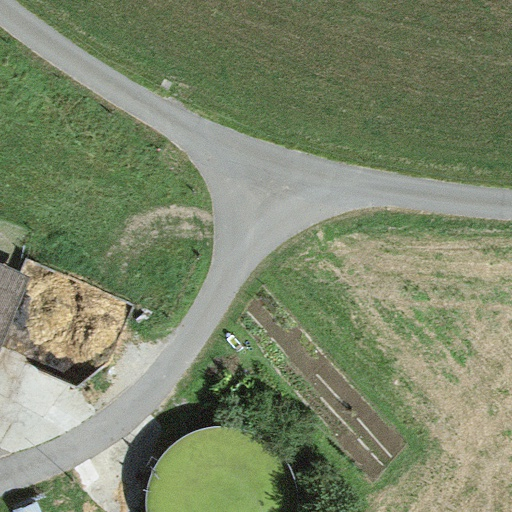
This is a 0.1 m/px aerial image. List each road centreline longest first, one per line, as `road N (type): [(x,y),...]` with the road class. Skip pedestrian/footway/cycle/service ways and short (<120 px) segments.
road 1 (unclassified): [(511,194),(276,165),(161,104),(5,0)]
road 2 (track): [(0,469),(48,455),(145,384),(220,278),(276,165)]
